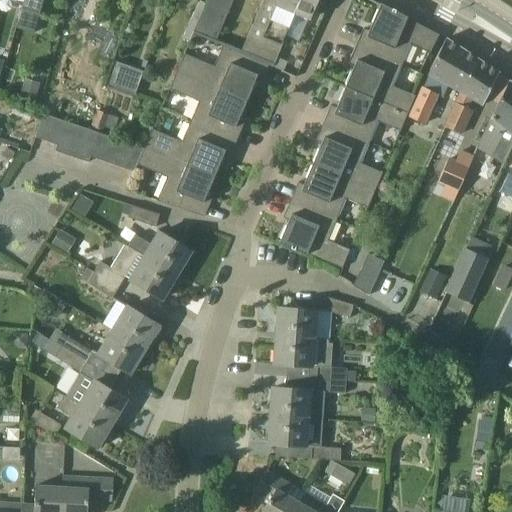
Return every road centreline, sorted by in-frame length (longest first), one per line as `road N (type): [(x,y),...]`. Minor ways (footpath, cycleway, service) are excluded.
road 1 (residential): [(244,234),(341,0)]
road 2 (residential): [(240,275),(196,409),(186,511)]
road 3 (unclassified): [(27,165),(244,234)]
